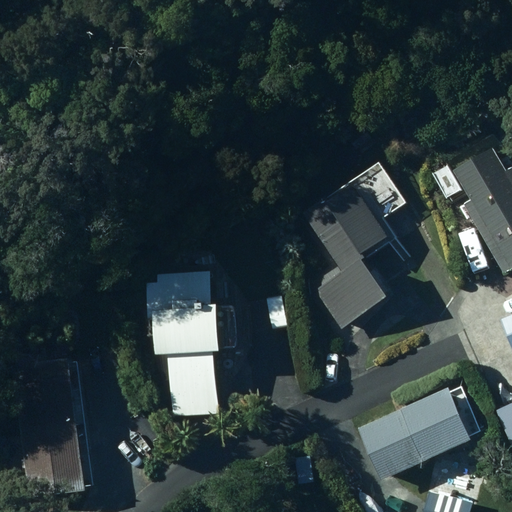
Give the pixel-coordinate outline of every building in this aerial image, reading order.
[(473,200),(511,267),(511,161),(502,144),(463,166),(480,196),(473,200)] [(387,160),(313,210),(352,268),(396,238),(406,259),(414,256),(403,233),(390,215),(413,199),(387,160)] [(221,267),(159,269),(161,311),(169,311),(171,346),(181,346),(184,411),(229,409),(228,383),(235,379),(241,373),(246,366),(251,359),(255,352),(257,344),(259,336),(260,327),(259,319),(258,311),(255,303),(252,295),(247,288),(242,281),(236,276),(229,271),(221,267)] [(293,290),(268,292),(271,335),(296,333),(293,290)] [(79,355),(22,361),(36,489),(94,483),(79,355)] [(460,383),(367,425),(390,475),(483,433),(460,383)] [(148,408),(132,423),(153,447),(170,432),(148,408)] [(317,452),(303,454),(306,480),(321,478),(317,452)] [(431,511),(476,511),(480,499),(438,488),(431,511)]
